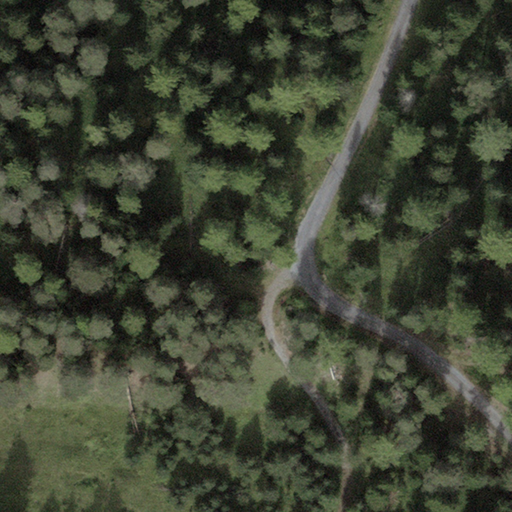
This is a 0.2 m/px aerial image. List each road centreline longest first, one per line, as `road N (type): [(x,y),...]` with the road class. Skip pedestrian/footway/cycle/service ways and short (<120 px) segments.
road 1 (track): [(306,258),(272,296),(265,324),(290,371),(344,436),(343,511)]
road 2 (track): [(306,258),(313,221),(411,0)]
road 3 (track): [(511,430),(439,367),(347,311),(306,258)]
